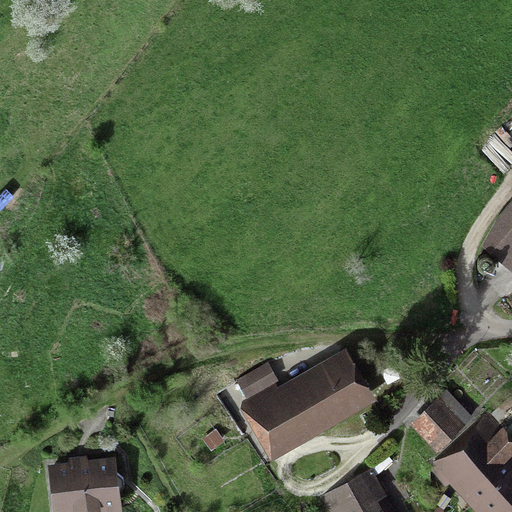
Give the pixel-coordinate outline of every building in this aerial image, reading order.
[(511,202),(498,218),(483,244),(501,260),(511,247),(511,202)] [(272,386),(247,400),(273,445),(364,392),(345,360),(279,398),(272,386)] [(247,396),(276,379),(267,363),(238,380),(247,396)] [(443,450),(465,429),(439,402),(417,423),(443,450)] [(493,511),(497,511),(511,498),(511,467),(502,456),(511,446),(511,441),(486,413),(429,466),(431,466),(446,483),(457,472),(493,511)] [(112,460),(52,467),(57,511),(77,508),(78,511),(77,511),(95,511),(98,509),(97,506),(117,504),(116,492),(119,491),(124,485),(123,476),(117,471),(113,472),(112,460)] [(322,496),(330,511),(384,511),(362,473),(322,496)]
